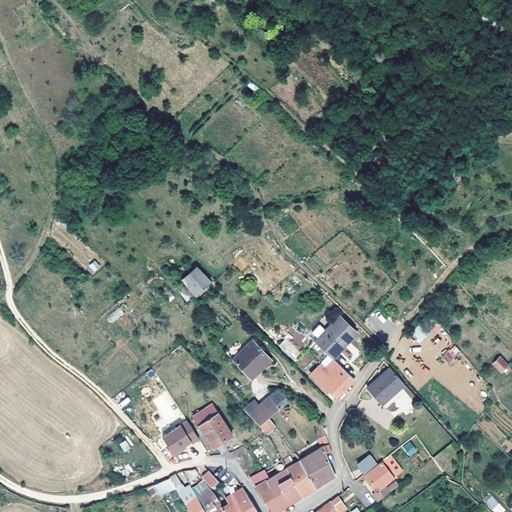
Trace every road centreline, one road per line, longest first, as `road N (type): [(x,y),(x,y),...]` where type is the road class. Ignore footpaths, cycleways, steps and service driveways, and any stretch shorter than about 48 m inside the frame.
road 1 (track): [(0,296),(34,259),(61,170),(48,126),(0,34)]
road 2 (track): [(168,470),(81,378),(48,355),(7,302),(0,250)]
road 3 (track): [(364,380),(451,262),(511,227)]
road 4 (track): [(168,470),(101,501),(59,504),(0,479)]
road 5 (track): [(270,214),(292,252),(390,346)]
road 6 (residential): [(298,511),(347,479),(335,425),(364,380)]
road 7 (residential): [(263,511),(231,467),(168,470)]
